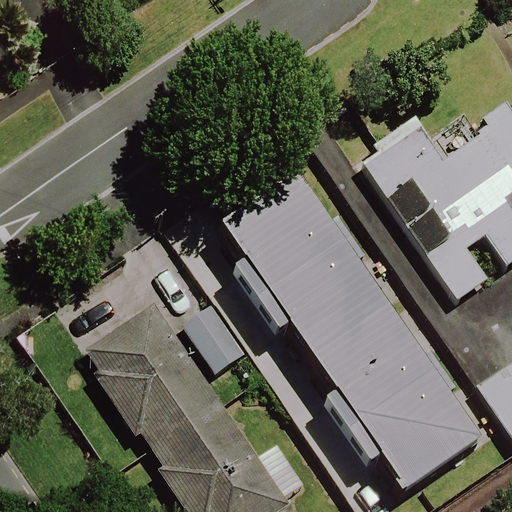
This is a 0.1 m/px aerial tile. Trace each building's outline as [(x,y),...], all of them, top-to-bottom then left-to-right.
[(476,247),(497,279),(511,268),(511,140),(495,115),(472,131),(477,138),(431,169),(405,131),(349,169),(446,313),(479,291),(458,259),(476,247)] [(346,278),(359,269),(332,229),(319,238),(285,187),(202,240),(221,268),(211,275),(262,352),(276,343),(316,403),(307,409),(357,483),(367,477),(388,511),(469,455),(437,407),(449,399),(423,360),(408,370),(346,278)] [(278,506),(293,494),(265,455),(249,466),(143,317),(76,365),(86,380),(79,385),(127,452),(134,447),(154,476),(148,480),(170,511),(280,511),(282,511),(278,506)] [(207,321),(177,342),(208,386),(238,365),(207,321)] [(511,460),(511,366),(465,398),(509,463),(511,460)]
